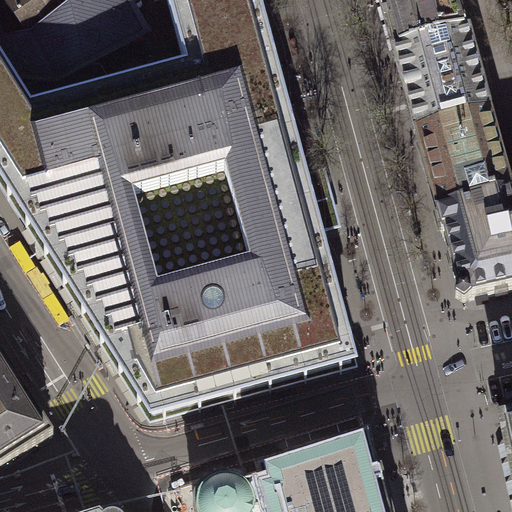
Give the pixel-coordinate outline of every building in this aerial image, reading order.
[(125,0),(67,0),(70,9),(31,37),(0,41),(0,62),(11,80),(12,82),(57,86),(113,55),(146,38),(125,0)] [(108,350),(152,420),(353,366),(310,212),(265,43),(253,0),(166,0),(183,64),(185,71),(31,112),(23,100),(12,82),(11,80),(0,62),(0,178),(71,291),(108,350)] [(4,0),(31,37),(70,9),(67,0),(4,0)] [(457,0),(378,0),(394,55),(467,36),(457,0)] [(467,36),(394,55),(405,97),(415,135),(488,114),(478,78),(467,36)] [(488,114),(415,135),(437,215),(510,195),(488,114)] [(511,201),(510,195),(437,215),(449,258),(460,302),(507,292),(511,290),(511,201)] [(0,471),(53,438),(15,377),(0,353),(0,471)] [(511,423),(510,424),(502,426),(504,436),(511,472),(511,423)] [(192,511),(392,511),(372,435),(287,462),(202,489),(194,501),(192,511)]
